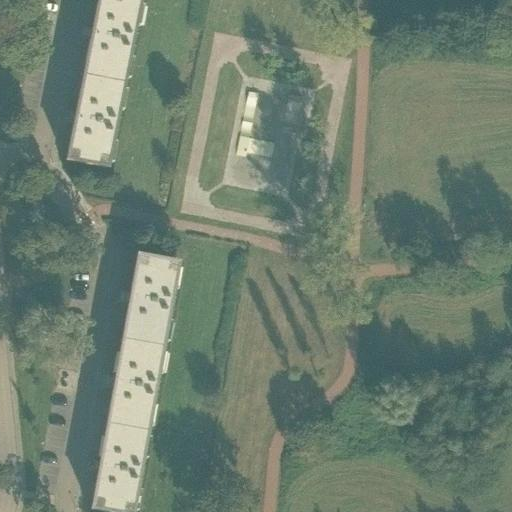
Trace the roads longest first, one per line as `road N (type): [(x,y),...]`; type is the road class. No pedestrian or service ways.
road 1 (residential): [(66,511),(66,455),(105,254),(37,147)]
road 2 (residential): [(37,147),(68,0)]
